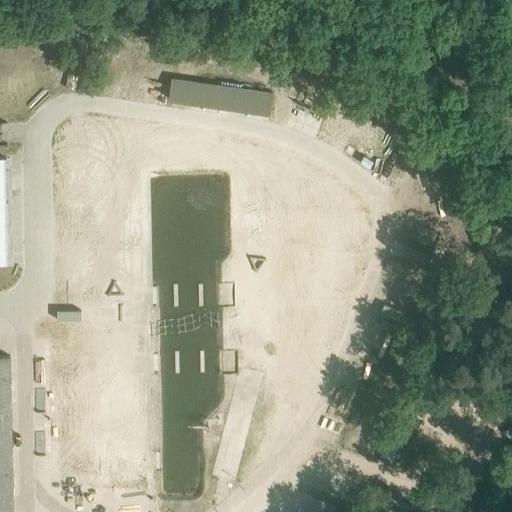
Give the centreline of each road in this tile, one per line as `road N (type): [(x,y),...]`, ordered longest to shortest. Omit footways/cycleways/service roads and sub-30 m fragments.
road 1 (unclassified): [(28,306),(36,146),(58,104),(281,131),(359,173),(382,205),(382,237),(353,329),(313,418),(227,511)]
road 2 (unclassified): [(25,493),(28,306)]
